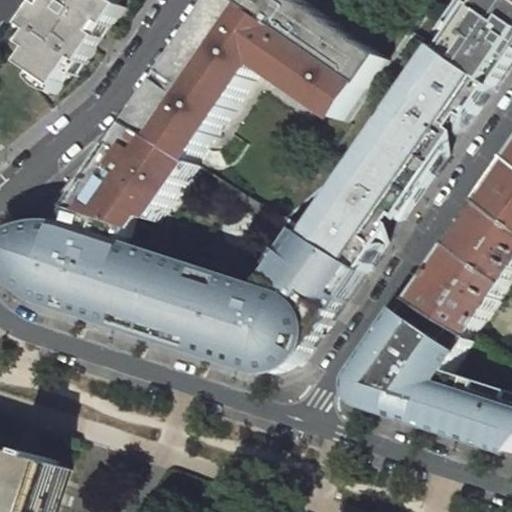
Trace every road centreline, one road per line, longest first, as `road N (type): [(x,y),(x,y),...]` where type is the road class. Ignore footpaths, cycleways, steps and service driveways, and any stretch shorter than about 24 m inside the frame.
road 1 (residential): [(306,416),(511,110)]
road 2 (residential): [(306,416),(8,318),(0,306)]
road 3 (residential): [(184,0),(110,103),(0,193)]
road 4 (residential): [(511,485),(306,416)]
